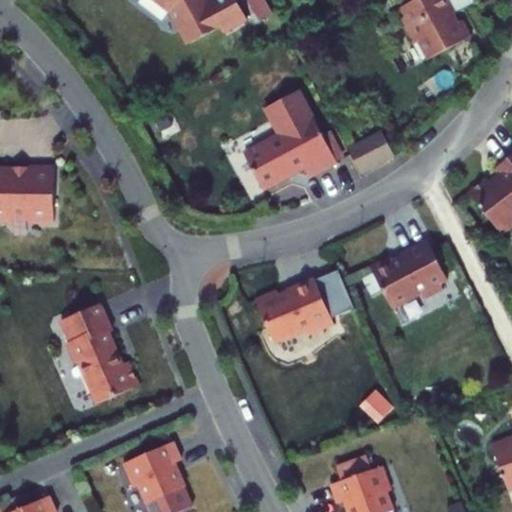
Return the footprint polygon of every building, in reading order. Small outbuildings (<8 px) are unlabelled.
[(154,0),(172,13),(190,46),(223,28),(225,33),(250,21),(238,0),(210,0),(209,1),(208,0),(154,0)] [(457,15),(449,0),(419,0),(402,10),(406,18),(402,20),(415,45),(420,42),(430,61),(473,38),(464,22),(459,24),(455,16),(457,15)] [(338,163),(300,91),(266,109),(280,135),(245,154),(264,190),(305,169),(310,178),(338,163)] [(390,131),(354,142),(363,170),(399,159),(390,131)] [(489,179),(471,193),(484,210),(483,216),(490,218),(503,235),(511,228),(511,157),(496,169),(502,177),(492,184),(489,179)] [(56,166),(0,165),(0,220),(14,221),(14,217),(30,217),(35,222),(56,222),(56,166)] [(448,280),(427,241),(403,254),(401,255),(401,258),(393,262),(391,257),(370,267),(393,309),(422,294),(425,300),(444,290),(441,284),(448,280)] [(268,299),(247,308),(265,352),(296,339),(299,345),(318,337),(315,330),(323,327),(306,286),(280,297),(278,298),(278,301),(270,304),(268,299)] [(102,303),(63,320),(72,341),(69,343),(75,356),(79,358),(99,404),(141,385),(130,361),(125,363),(111,332),(114,331),(102,303)] [(381,388),(365,405),(383,422),(399,405),(381,388)] [(511,436),(493,444),(510,490),(511,489),(511,436)] [(175,442),(125,464),(135,487),(139,485),(147,504),(186,487),(176,463),(182,460),(175,442)] [(358,465),(328,475),(333,489),(322,493),(328,511),(329,511),(336,509),(336,511),(381,511),(378,501),(382,499),(374,475),(363,479),(358,465)] [(57,511),(50,496),(14,511),(57,511)]
